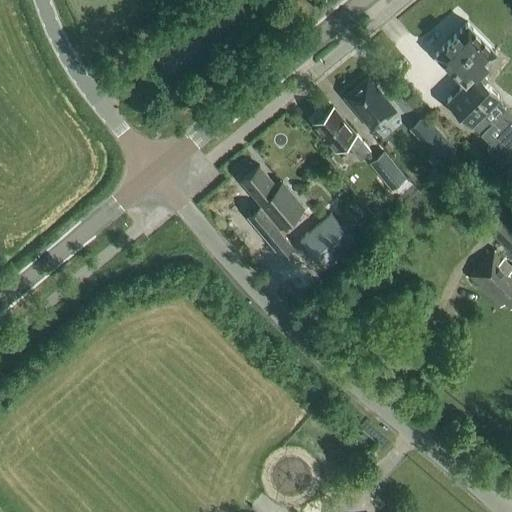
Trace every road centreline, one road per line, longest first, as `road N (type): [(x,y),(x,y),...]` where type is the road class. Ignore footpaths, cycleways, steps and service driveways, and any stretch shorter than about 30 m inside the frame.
road 1 (unclassified): [(502,511),(256,292),(154,173)]
road 2 (tertiary): [(154,173),(371,0)]
road 3 (unclassified): [(154,173),(76,76),(41,0)]
road 4 (tertiary): [(0,303),(154,173)]
